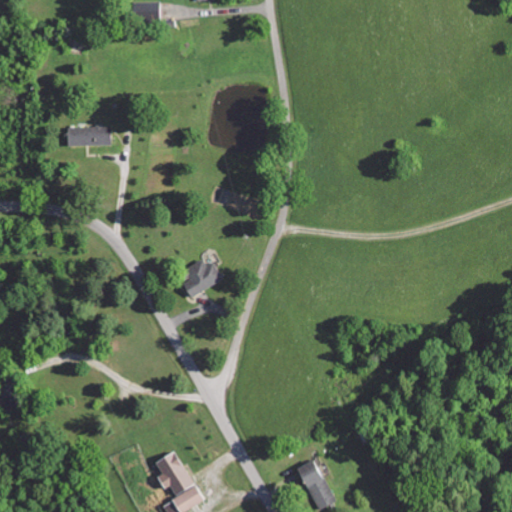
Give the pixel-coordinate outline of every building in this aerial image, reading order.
[(143,1),(143,18),(165,17),(164,0),(143,1)] [(116,143),(116,124),(72,125),(72,144),(116,143)] [(228,277),(218,260),(212,264),(208,258),(188,270),(194,279),(188,282),(197,296),(228,277)] [(12,410),(24,407),(16,375),(0,379),(0,382),(4,399),(9,398),(12,410)] [(170,511),(185,511),(207,500),(181,450),(160,461),(167,473),(163,475),(170,488),(175,485),(181,496),(166,504),(170,511)] [(342,500),(322,458),(304,466),(324,509),(342,500)]
